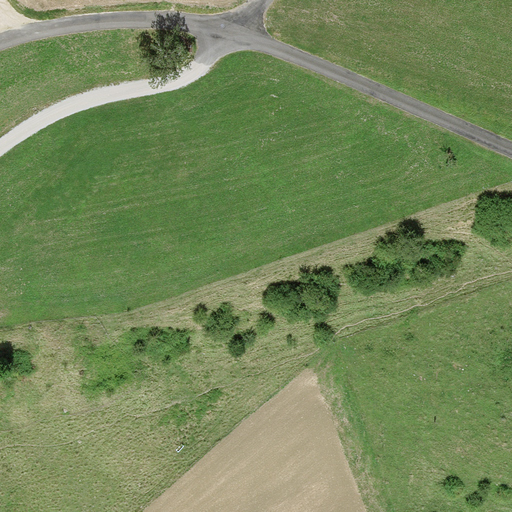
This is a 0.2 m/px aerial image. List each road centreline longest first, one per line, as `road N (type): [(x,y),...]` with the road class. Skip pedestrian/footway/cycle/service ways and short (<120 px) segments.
road 1 (unclassified): [(224,32),(511,150)]
road 2 (track): [(224,32),(184,77),(44,114),(0,145)]
road 3 (unclassified): [(224,32),(164,18),(94,19),(0,42)]
road 4 (track): [(511,124),(295,58)]
